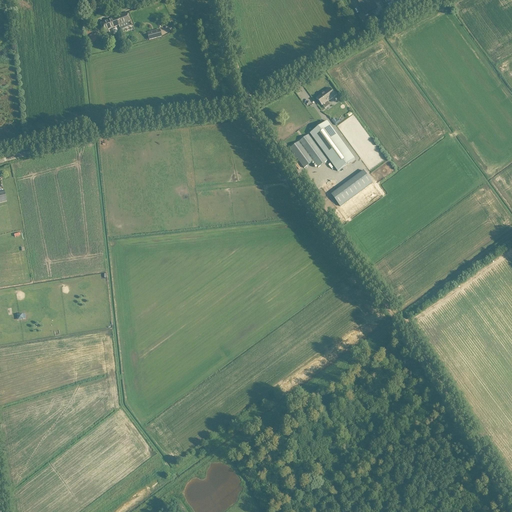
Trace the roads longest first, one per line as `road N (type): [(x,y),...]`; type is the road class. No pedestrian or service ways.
road 1 (track): [(396,320),(244,109)]
road 2 (unclassified): [(0,161),(114,129),(229,116),(248,101)]
road 3 (unclassified): [(248,101),(261,101),(437,0)]
road 4 (track): [(511,499),(396,320)]
